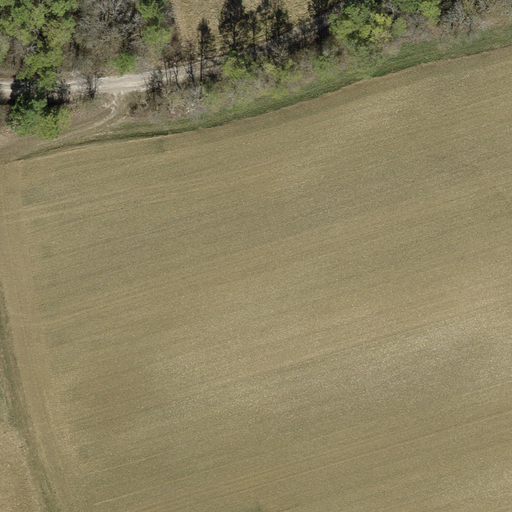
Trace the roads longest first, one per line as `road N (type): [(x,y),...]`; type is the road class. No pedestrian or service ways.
road 1 (track): [(368,0),(291,41),(222,65),(125,84),(0,86)]
road 2 (track): [(0,318),(56,511)]
road 3 (track): [(125,84),(128,105),(95,131),(0,156)]
